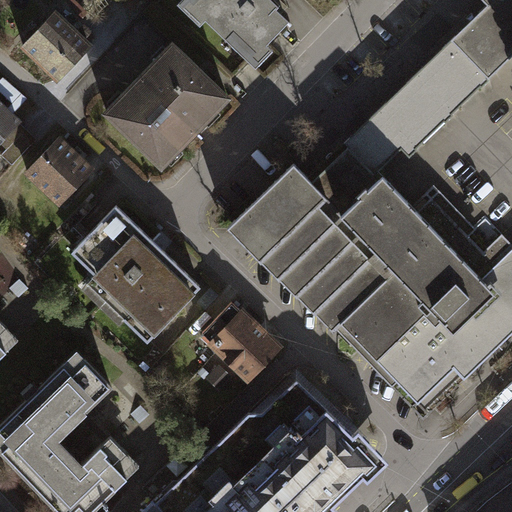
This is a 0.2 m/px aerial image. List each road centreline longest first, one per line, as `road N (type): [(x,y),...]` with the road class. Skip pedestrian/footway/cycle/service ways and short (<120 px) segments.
road 1 (residential): [(417,452),(169,207)]
road 2 (residential): [(169,207),(372,0)]
road 3 (residential): [(169,207),(0,60)]
